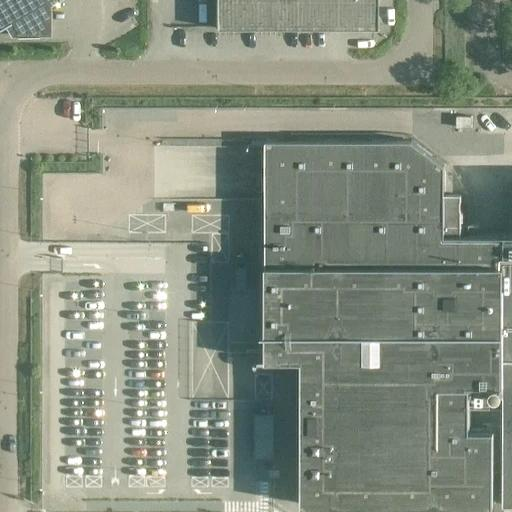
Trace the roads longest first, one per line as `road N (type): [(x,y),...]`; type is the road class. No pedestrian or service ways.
road 1 (unclassified): [(3,398),(9,117),(20,85),(43,72),(392,74),(414,62),(420,0)]
road 2 (unknown): [(181,511),(173,257),(53,256)]
road 3 (unknown): [(511,147),(451,146),(421,124),(267,125)]
